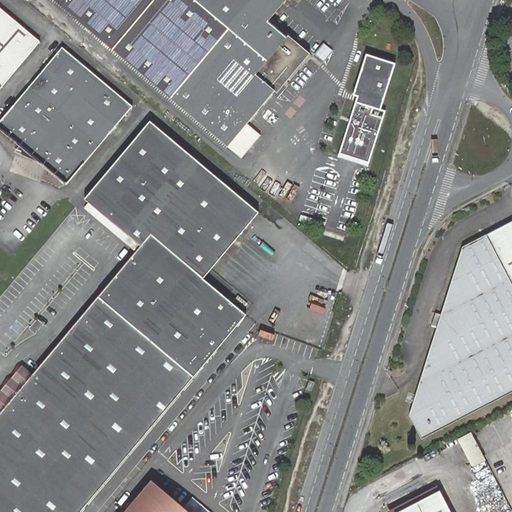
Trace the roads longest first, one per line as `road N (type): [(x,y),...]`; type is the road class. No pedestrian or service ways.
road 1 (unclassified): [(439,117),(309,511)]
road 2 (unclassified): [(324,511),(415,224)]
road 3 (unclassified): [(395,0),(423,36),(439,117)]
